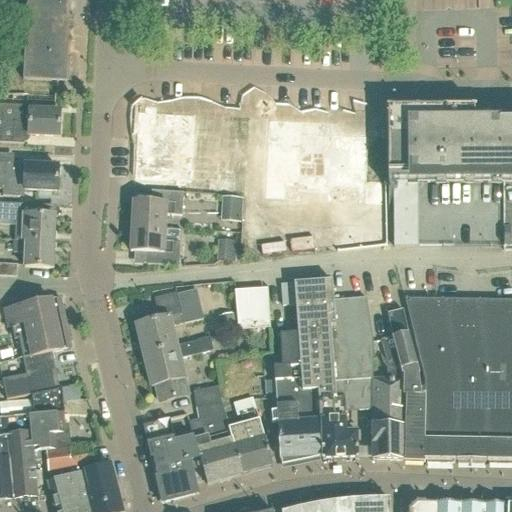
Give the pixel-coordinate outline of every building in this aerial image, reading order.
[(27,0),(23,81),(66,84),(70,0),(27,0)] [(0,96),(0,107),(31,109),(55,109),(56,99),(0,96)] [(31,109),(0,107),(0,145),(24,146),(25,138),(59,139),(61,114),(31,113),(31,109)] [(511,117),(477,119),(476,109),(409,110),(385,110),(386,141),(387,185),(388,184),(388,185),(403,185),(406,185),(483,184),(504,184),(504,245),(504,250),(504,255),(511,253),(511,117)] [(136,178),(136,181),(173,183),(173,180),(174,176),(368,187),(369,171),(372,130),(372,126),(177,115),(177,119),(140,117),(137,158),(137,174),(136,178)] [(57,193),(58,169),(26,167),(26,166),(0,164),(0,191),(3,192),(2,199),(19,199),(20,192),(57,193)] [(132,230),(164,233),(165,217),(181,218),(182,195),(152,193),(151,206),(133,205),(132,230)] [(242,226),(244,202),(223,201),(222,225),(242,226)] [(0,205),(0,227),(15,228),(14,243),(54,245),(55,218),(45,218),(46,208),(0,205)] [(128,270),(126,205),(96,206),(97,270),(128,270)] [(414,225),(401,225),(396,225),(394,225),(394,236),(394,249),(412,249),(414,249),(414,231),(414,225)] [(164,244),(164,233),(132,230),(130,255),(148,256),(147,269),(177,271),(179,245),(164,244)] [(301,257),(352,254),(350,230),(300,233),(301,257)] [(54,245),(14,243),(14,256),(25,256),(24,269),(53,270),(54,245)] [(236,265),(238,245),(220,244),(219,264),(236,265)] [(0,279),(18,280),(18,268),(0,267),(0,279)] [(330,354),(338,353),(334,304),(332,284),(293,287),(295,308),(298,336),(301,394),(317,394),(319,423),(320,422),(323,462),(358,461),(358,452),(357,435),(346,435),(345,414),(344,398),(334,398),(330,354)] [(284,309),(295,308),(293,287),(282,288),(284,309)] [(239,334),(270,332),(268,292),(237,294),(239,334)] [(143,358),(177,350),(172,331),(203,323),(196,294),(178,298),(177,297),(155,302),(159,323),(136,328),(143,358)] [(372,413),(372,382),(373,346),(366,301),(334,304),(338,353),(330,354),(334,398),(344,398),(345,414),(372,413)] [(26,376),(2,381),(6,403),(31,398),(57,393),(50,355),(60,353),(51,302),(4,312),(7,328),(15,327),(23,361),(26,376)] [(447,320),(444,303),(405,302),(425,384),(424,397),(423,464),(455,465),(455,453),(458,387),(447,320)] [(455,453),(455,465),(487,467),(490,390),(484,310),(484,303),(444,303),(447,320),(458,387),(455,453)] [(490,390),(487,467),(511,467),(511,303),(484,303),(484,310),(490,390)] [(423,464),(424,397),(422,397),(418,377),(416,369),(417,369),(409,337),(403,313),(387,317),(392,341),(395,349),(400,368),(402,382),(403,386),(402,392),(401,412),(405,412),(404,463),(423,464)] [(219,319),(222,333),(235,330),(231,316),(219,319)] [(301,394),(298,336),(282,337),(284,369),(273,370),(279,461),(282,461),(282,466),(319,458),(316,423),(319,423),(317,394),(301,394)] [(372,462),(404,463),(405,412),(401,412),(402,392),(403,386),(402,382),(400,368),(395,349),(392,341),(381,344),(388,368),(388,382),(376,382),(372,382),(372,413),(372,462)] [(210,342),(177,350),(143,358),(151,391),(154,390),(158,405),(188,398),(180,363),(213,355),(210,342)] [(53,417),(62,415),(62,404),(80,402),(78,390),(32,399),(34,419),(53,417)] [(234,448),(230,430),(229,431),(220,402),(217,390),(194,395),(197,411),(200,421),(189,424),(193,439),(200,463),(206,487),(240,477),(232,448),(234,448)] [(232,448),(240,477),(272,468),(263,438),(262,439),(250,400),(233,406),(237,420),(240,419),(242,427),(230,430),(234,448),(232,448)] [(31,403),(0,405),(0,412),(1,421),(32,418),(31,403)] [(38,455),(66,452),(63,416),(54,417),(53,417),(34,419),(5,422),(13,502),(36,499),(33,463),(39,463),(38,455)] [(0,503),(13,502),(4,422),(0,421),(0,503)] [(200,463),(193,439),(175,443),(170,421),(144,427),(162,506),(180,502),(196,497),(189,466),(200,463)] [(89,511),(80,475),(80,471),(94,468),(89,448),(43,457),(49,484),(47,485),(53,511),(89,511)] [(89,511),(121,511),(111,467),(80,475),(89,511)] [(342,502),(338,502),(339,504),(339,508),(339,511),(387,511),(387,503),(369,501),(356,502),(344,502),(342,502)] [(290,508),(280,509),(280,511),(339,511),(339,508),(339,504),(338,502),(333,502),(324,503),(315,504),(310,505),(290,508)]
